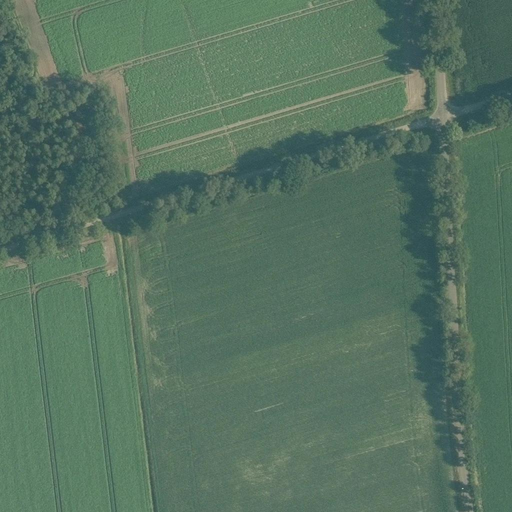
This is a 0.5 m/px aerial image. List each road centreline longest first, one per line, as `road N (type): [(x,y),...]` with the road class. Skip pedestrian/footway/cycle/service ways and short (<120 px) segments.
road 1 (unclassified): [(0,250),(441,118)]
road 2 (unclassified): [(470,511),(441,118)]
